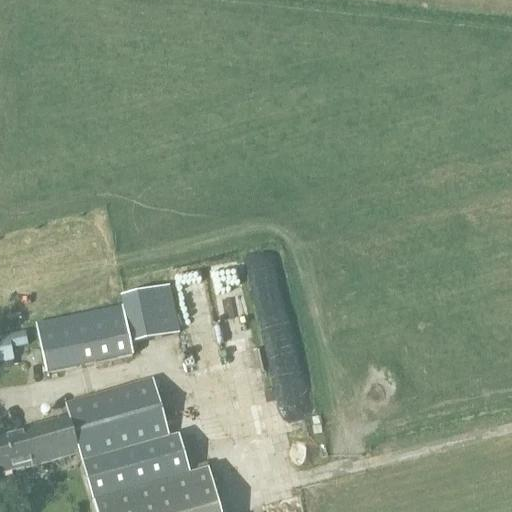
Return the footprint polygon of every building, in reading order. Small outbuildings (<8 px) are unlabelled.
[(35,327),(45,374),(133,356),(130,345),(179,334),(169,287),(122,297),(126,319),(125,320),(122,308),(35,327)] [(264,327),(276,401),(293,398),(294,401),(308,399),(296,322),(264,327)] [(24,334),(7,337),(0,338),(0,363),(12,361),(10,349),(26,346),(24,334)] [(65,406),(68,417),(12,434),(13,436),(0,439),(0,475),(23,469),(23,471),(79,455),(82,467),(170,442),(152,381),(65,406)] [(170,442),(82,467),(92,504),(189,477),(178,440),(170,442)] [(92,504),(94,511),(219,511),(208,471),(189,477),(92,504)]
